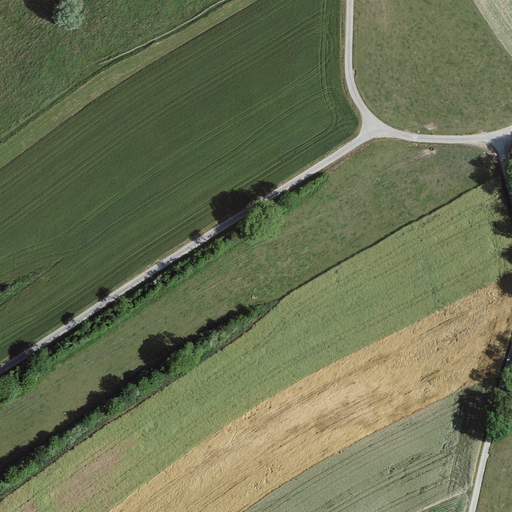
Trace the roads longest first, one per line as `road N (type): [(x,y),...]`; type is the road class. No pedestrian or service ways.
road 1 (track): [(0,369),(379,125)]
road 2 (unclassified): [(511,125),(451,140),(379,125),(357,103),(346,75),(350,0)]
road 3 (track): [(471,511),(511,350)]
